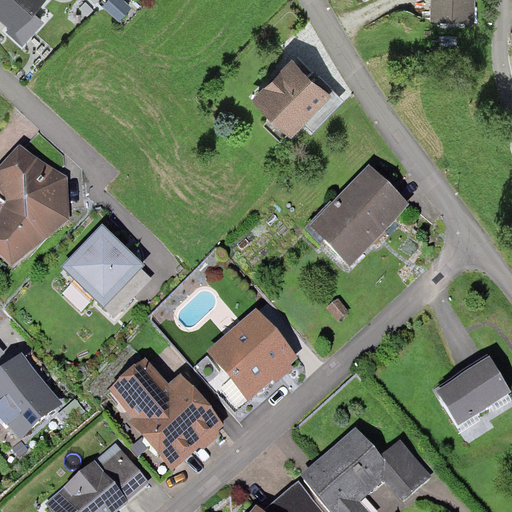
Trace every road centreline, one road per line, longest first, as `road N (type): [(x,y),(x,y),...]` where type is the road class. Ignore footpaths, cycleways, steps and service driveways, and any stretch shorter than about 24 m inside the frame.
road 1 (residential): [(471,241),(167,511)]
road 2 (residential): [(312,0),(471,241)]
road 3 (residential): [(498,0),(511,134)]
